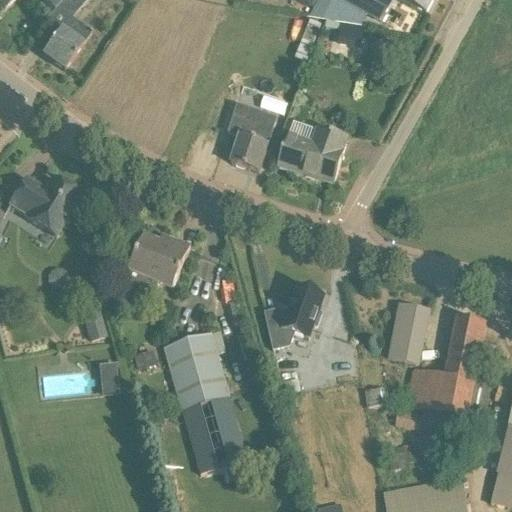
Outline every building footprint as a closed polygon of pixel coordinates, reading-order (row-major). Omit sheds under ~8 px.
[(0,0),(0,8),(1,9),(2,8),(5,12),(17,0),(0,0)] [(72,21),(82,8),(88,0),(65,0),(43,26),(58,36),(42,58),(65,74),(83,49),(92,36),(72,21)] [(291,0),(304,6),(314,12),(318,4),(320,0),(291,0)] [(377,0),(394,0),(399,2),(427,17),(435,0),(333,0),(343,6),(340,13),(364,25),(377,0)] [(341,26),(327,23),(326,31),(340,33),(341,26)] [(332,48),(319,45),(317,54),(330,57),(332,48)] [(269,150),(277,122),(250,113),(246,123),(233,119),(227,137),(240,142),(232,168),(260,177),(269,150)] [(347,142),(319,133),(294,125),(280,171),(320,183),(319,185),(328,188),(328,186),(334,188),(344,158),(343,157),(347,142)] [(81,200),(52,182),(45,194),(26,183),(9,210),(32,224),(32,225),(56,240),(66,225),(68,226),(75,216),(72,215),(81,200)] [(191,253),(171,244),(168,250),(145,240),(130,272),(124,285),(155,298),(161,286),(174,292),(191,253)] [(306,294),(301,292),(291,318),(280,314),(265,317),(273,354),(290,350),(295,336),(309,342),(314,329),(318,331),(323,317),(319,316),(324,301),(319,299),(321,295),(307,290),(306,294)] [(98,308),(80,313),(90,347),(107,341),(98,308)] [(428,316),(400,311),(390,362),(417,367),(428,316)] [(468,424),(475,384),(486,327),(458,321),(447,379),(417,373),(409,413),(399,411),(396,430),(420,434),(420,433),(423,416),(468,424)] [(212,339),(165,352),(183,416),(230,402),(212,339)] [(158,369),(154,355),(138,359),(142,373),(158,369)] [(284,386),(286,399),(302,395),(300,383),(284,386)] [(420,433),(482,445),(492,388),(475,384),(468,424),(423,416),(420,433)] [(120,400),(119,389),(101,391),(102,401),(120,400)] [(389,391),(366,395),(368,411),(391,408),(389,391)] [(421,453),(416,453),(415,447),(387,452),(391,474),(407,472),(407,467),(423,464),(421,453)] [(511,511),(511,481),(499,478),(492,508),(507,511),(511,511)] [(467,511),(462,483),(384,497),(386,511),(467,511)]
